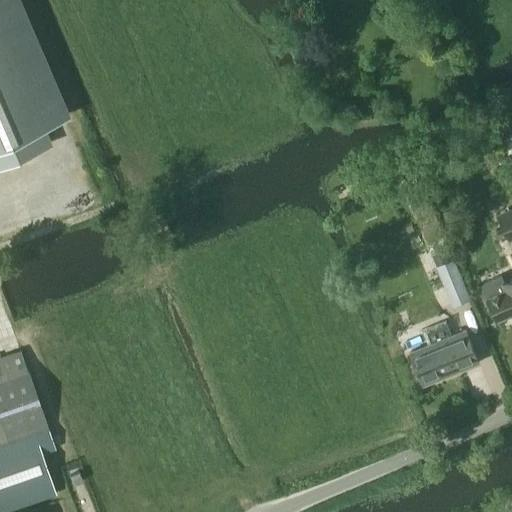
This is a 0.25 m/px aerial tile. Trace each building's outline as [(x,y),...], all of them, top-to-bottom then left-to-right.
[(0,0),(0,164),(50,143),(42,125),(64,116),(14,0),(0,0)] [(402,0),(381,0),(385,8),(402,0)] [(477,128),(484,144),(502,136),(495,120),(477,128)] [(511,239),(511,207),(497,214),(509,241),(511,239)] [(436,266),(453,306),(473,297),(452,247),(432,255),(437,266),(436,266)] [(511,278),(504,283),(500,275),(482,283),(498,319),(511,313),(511,278)] [(453,334),(447,320),(423,330),(429,344),(410,351),(424,385),(480,362),(466,329),(453,334)] [(0,511),(23,511),(21,506),(55,494),(42,455),(55,451),(26,366),(0,375),(0,511)] [(74,484),(82,480),(79,473),(71,476),(74,484)]
